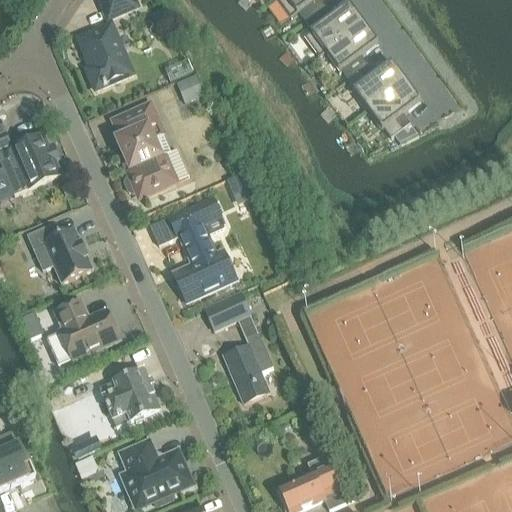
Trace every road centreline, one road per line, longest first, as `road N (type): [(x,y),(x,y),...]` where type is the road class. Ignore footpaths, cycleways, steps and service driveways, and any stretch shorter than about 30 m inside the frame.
road 1 (residential): [(243,511),(33,40)]
road 2 (residential): [(366,0),(444,103)]
